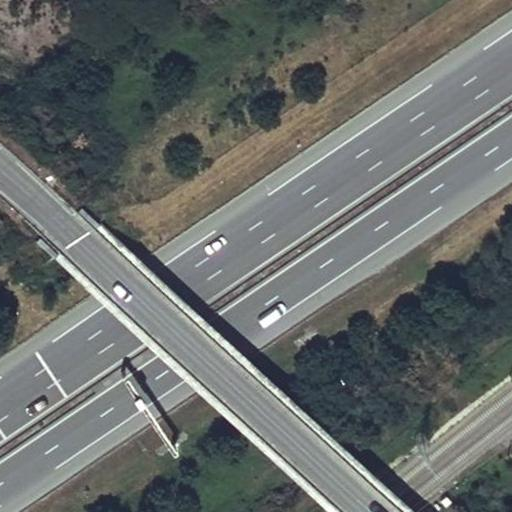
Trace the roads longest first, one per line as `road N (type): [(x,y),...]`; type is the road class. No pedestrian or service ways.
road 1 (motorway): [(511,64),(0,408)]
road 2 (motorway): [(0,481),(511,137)]
road 3 (secondary): [(0,167),(377,511)]
